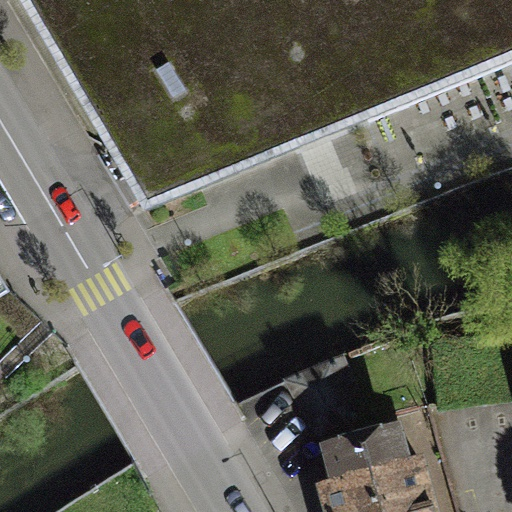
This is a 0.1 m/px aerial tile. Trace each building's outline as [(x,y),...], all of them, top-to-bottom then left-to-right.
[(511,0),(15,0),(144,215),(511,79),(511,0)] [(0,327),(32,306),(0,257),(0,327)] [(441,410),(511,397),(511,332),(430,347),(441,410)] [(358,340),(322,356),(341,399),(377,383),(358,340)] [(403,420),(328,438),(338,481),(316,486),(322,511),(445,511),(432,456),(413,461),(403,420)]
